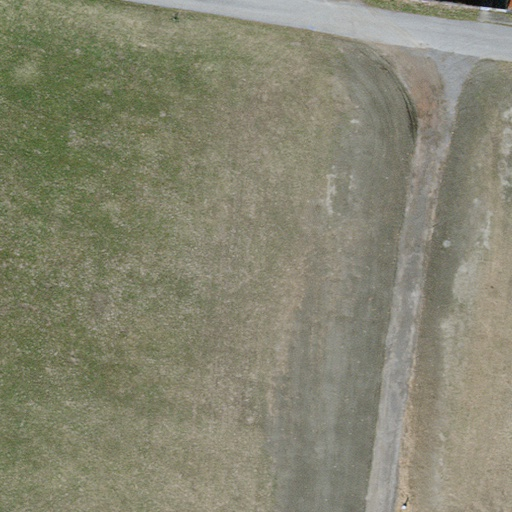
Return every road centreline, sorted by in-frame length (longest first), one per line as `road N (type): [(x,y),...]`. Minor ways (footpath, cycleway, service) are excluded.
road 1 (track): [(388,511),(442,35)]
road 2 (residential): [(511,47),(229,0)]
